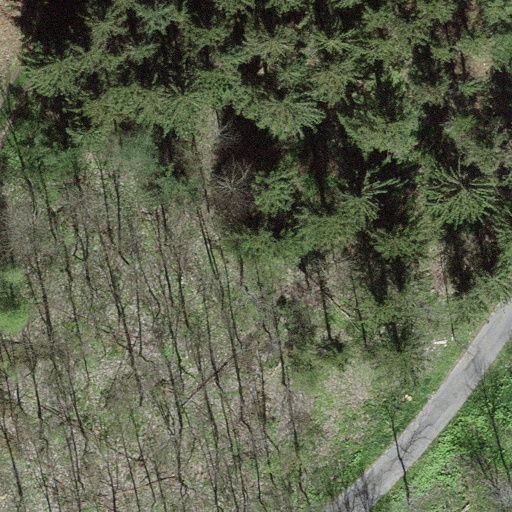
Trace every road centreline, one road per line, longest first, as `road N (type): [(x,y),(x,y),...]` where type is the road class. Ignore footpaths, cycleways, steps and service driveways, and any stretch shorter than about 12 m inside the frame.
road 1 (unclassified): [(345,511),(431,421),(511,308)]
road 2 (track): [(0,137),(78,0)]
